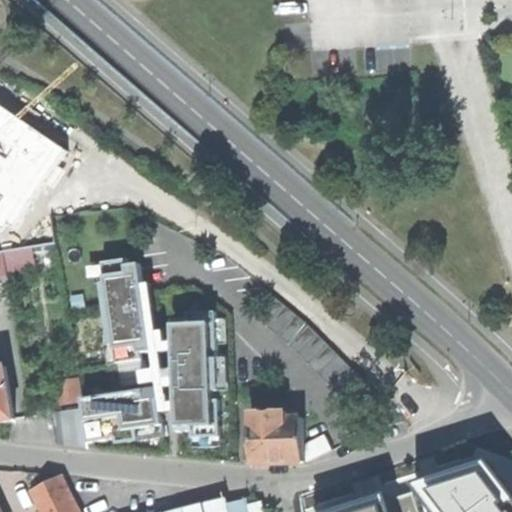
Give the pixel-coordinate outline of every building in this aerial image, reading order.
[(0,234),(38,229),(31,184),(24,185),(20,165),(32,163),(31,154),(35,147),(33,142),(33,138),(27,131),(26,121),(6,125),(0,124),(0,234)] [(73,329),(77,353),(161,344),(233,337),(231,312),(73,329)] [(233,337),(161,344),(165,379),(237,371),(233,337)] [(77,353),(81,387),(112,384),(118,384),(165,379),(161,344),(77,353)] [(0,420),(15,418),(7,367),(0,368),(0,420)] [(81,387),(84,409),(90,448),(119,450),(114,402),(112,384),(81,387)] [(56,445),(90,448),(84,409),(52,413),(56,445)] [(253,412),(253,420),(284,418),(284,411),(253,412)] [(253,420),(255,463),(279,462),(304,461),(302,418),(284,418),(253,420)] [(422,511),(511,511),(511,495),(493,470),(409,493),(422,511)] [(42,511),(81,511),(65,475),(47,484),(32,491),(42,511)] [(390,511),(387,499),(336,511),(390,511)] [(176,511),(227,511),(226,508),(224,500),(183,510),(176,511)] [(247,503),(226,508),(227,511),(263,511),(262,506),(248,509),(247,503)]
